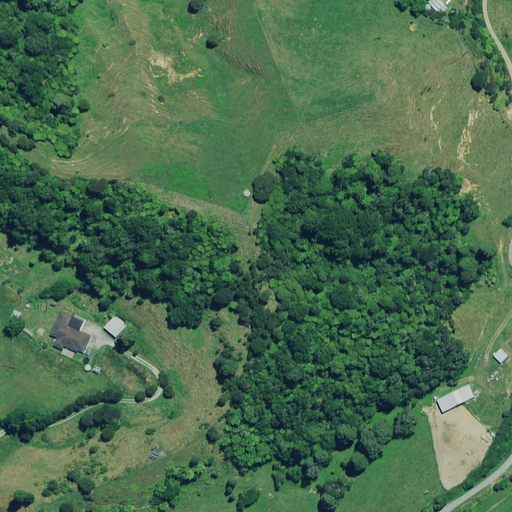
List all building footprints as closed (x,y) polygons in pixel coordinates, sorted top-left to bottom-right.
[(447,2),(445,0),(429,0),(428,2),(438,13),(442,10),(443,12),(447,8),(444,4),(447,2)] [(22,314),(15,311),(12,318),(18,321),(22,314)] [(84,321),(62,311),(51,335),(58,338),(54,346),(63,350),(65,346),(84,354),(92,336),(80,331),(84,321)] [(127,326),(115,316),(105,328),(117,338),(127,326)] [(509,356),(501,348),(494,355),(502,363),(509,356)] [(475,397),(469,385),(438,400),(443,412),(475,397)] [(161,455),(153,451),(150,457),(158,460),(161,455)]
